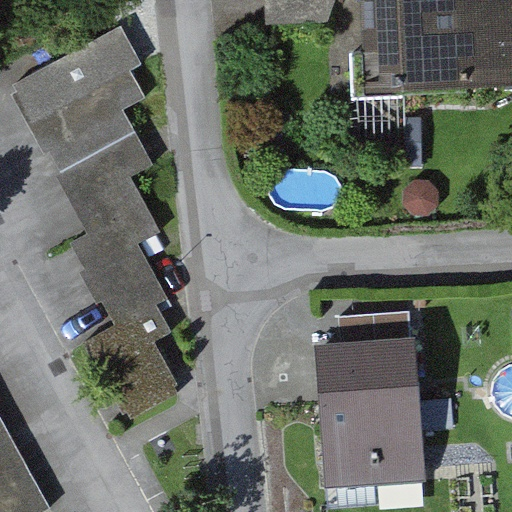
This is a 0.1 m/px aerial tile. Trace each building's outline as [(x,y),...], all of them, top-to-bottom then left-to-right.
[(262,0),(264,28),(327,25),(335,5),(358,5),(357,0),(262,0)] [(511,0),(357,0),(358,5),(363,100),(511,92),(511,0)] [(49,160),(94,243),(75,252),(94,287),(119,334),(88,350),(129,426),(175,402),(145,348),(169,335),(155,309),(166,302),(137,249),(163,235),(135,183),(159,171),(130,116),(149,106),(135,79),(147,72),(126,32),(13,92),(49,160)] [(406,320),(339,322),(340,336),(341,354),(408,351),(406,320)] [(341,354),(319,356),(321,380),(327,491),(422,485),(414,350),(408,351),(341,354)] [(0,511),(44,511),(0,429),(0,511)]
